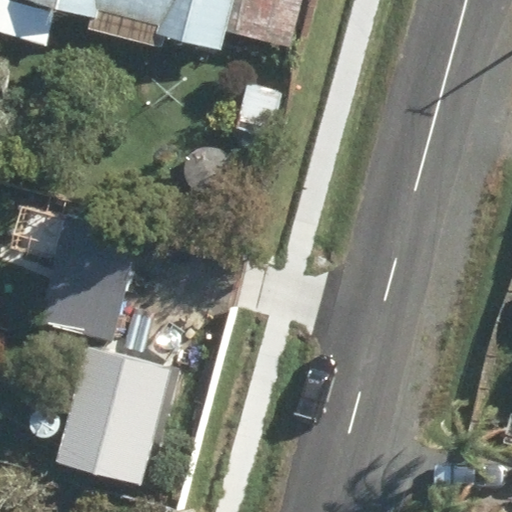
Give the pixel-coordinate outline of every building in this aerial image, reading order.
[(65,0),(109,11),(105,26),(174,44),(178,28),(235,43),(240,27),(305,44),(316,0),(65,0)] [(26,1),(16,32),(52,44),(62,13),(26,1)] [(291,91),(261,84),(251,126),(281,133),(291,91)] [(208,191),(216,190),(223,187),(229,181),(232,174),(233,166),(231,158),(226,152),(220,147),(212,145),(204,145),(197,148),(191,152),(187,158),(186,166),(186,173),(189,180),(194,186),(200,190),(208,191)] [(49,321),(118,342),(149,236),(80,215),(49,321)] [(155,356),(113,347),(99,412),(141,421),(155,356)]
